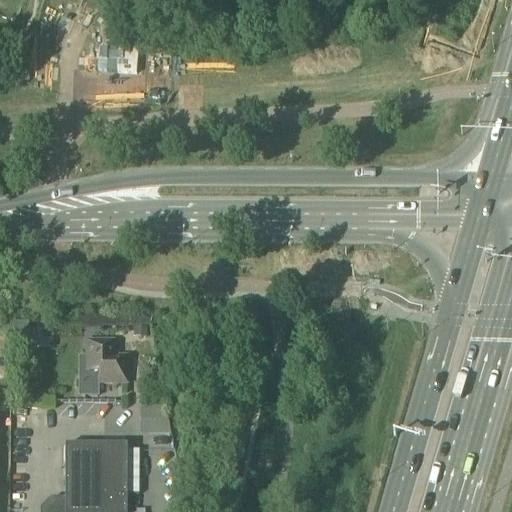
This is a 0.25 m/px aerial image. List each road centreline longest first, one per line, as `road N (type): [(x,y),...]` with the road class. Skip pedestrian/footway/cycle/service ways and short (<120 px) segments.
road 1 (tertiary): [(486,181),(149,182),(0,210)]
road 2 (tertiary): [(0,232),(355,224)]
road 3 (primary): [(452,511),(511,292)]
road 4 (primary): [(451,303),(394,511)]
road 5 (tertiary): [(355,224),(407,241),(427,257),(451,303)]
